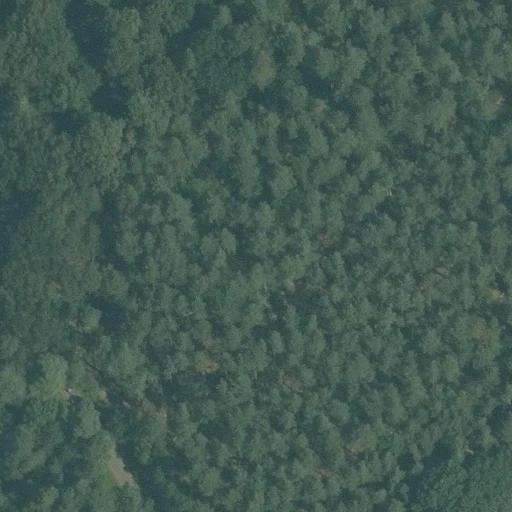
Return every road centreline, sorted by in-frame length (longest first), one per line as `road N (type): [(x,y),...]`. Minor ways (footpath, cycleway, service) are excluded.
road 1 (unclassified): [(136,511),(29,329),(0,300)]
road 2 (unclassified): [(0,98),(54,47),(161,0)]
